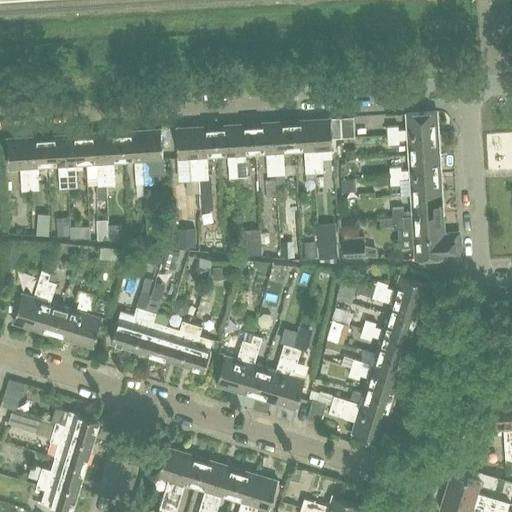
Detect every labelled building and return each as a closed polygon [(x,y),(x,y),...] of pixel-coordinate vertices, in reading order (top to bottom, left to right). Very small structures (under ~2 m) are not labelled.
[(389,134),(438,130),(437,110),(407,112),(408,129),(399,129),(399,125),(388,126),(389,134)] [(330,119),(312,120),(315,171),(324,171),(323,158),(334,157),(331,116),(330,116),(330,119)] [(341,117),(342,137),(355,136),(354,116),(341,117)] [(307,172),(315,171),(312,120),(293,121),(295,150),(305,149),(307,172)] [(285,150),(295,150),(293,121),(274,122),(277,174),(286,173),(285,150)] [(269,174),(277,174),(274,122),(254,123),(256,152),(267,152),(269,174)] [(245,153),(256,152),(254,123),(235,124),(238,176),(247,175),(245,153)] [(230,176),(238,176),(235,124),(216,126),(218,155),(228,154),(230,176)] [(200,178),(197,127),(179,128),(179,126),(177,126),(179,157),(190,156),(192,179),(200,178)] [(207,155),(218,155),(216,126),(197,127),(200,178),(209,178),(207,155)] [(160,129),(142,130),(145,182),(153,181),(153,172),(164,171),(161,127),(160,127),(160,129)] [(136,183),(145,182),(142,130),(123,131),(125,160),(135,160),(136,183)] [(409,154),(440,151),(438,130),(389,134),(389,143),(400,143),(400,139),(408,139),(409,154)] [(114,161),(125,160),(123,131),(104,133),(107,184),(115,184),(114,161)] [(98,185),(107,184),(104,133),(84,134),(86,163),(97,162),(98,185)] [(75,163),(86,163),(84,134),(65,135),(68,187),(77,186),(75,163)] [(59,187),(68,187),(65,135),(46,136),(48,165),(58,164),(59,187)] [(30,189),(27,137),(9,138),(9,136),(8,136),(9,168),(20,167),(21,190),(30,189)] [(37,166),(48,165),(46,136),(27,137),(30,189),(39,189),(37,166)] [(391,176),(441,172),(440,151),(409,154),(410,170),(402,170),(401,166),(390,167),(391,176)] [(412,195),(442,193),(441,172),(391,176),(391,184),(402,184),(402,180),(411,179),(412,195)] [(341,178),(342,191),(354,190),(353,177),(341,178)] [(278,194),(277,178),(266,178),(267,194),(278,194)] [(208,182),(200,183),(201,194),(209,193),(208,182)] [(31,192),(31,190),(26,190),(22,190),(22,202),(31,202),(31,192)] [(393,215),(443,212),(442,193),(412,195),(413,210),(404,211),(404,207),(393,207),(393,215)] [(401,235),(445,232),(443,212),(393,215),(393,217),(381,218),(381,226),(394,225),(394,228),(401,227),(401,235)] [(71,236),(69,217),(57,219),(59,237),(71,236)] [(111,240),(110,222),(109,218),(99,218),(100,240),(111,240)] [(166,230),(167,235),(171,235),(176,235),(175,221),(173,221),(166,222),(166,228),(166,230)] [(49,223),(39,222),(38,234),(48,235),(49,223)] [(123,222),(110,222),(111,240),(111,241),(124,240),(123,222)] [(71,237),(72,237),(77,237),(80,237),(79,224),(71,224),(71,237)] [(195,244),(194,225),(177,226),(178,244),(195,244)] [(420,264),(446,271),(450,259),(450,253),(459,253),(458,232),(445,232),(401,235),(402,247),(415,246),(416,258),(420,257),(420,264)] [(149,243),(149,235),(139,236),(139,246),(149,245),(149,243)] [(338,237),(320,238),(321,258),(339,257),(338,237)] [(318,256),(316,239),(309,240),(304,240),(304,250),(305,257),(318,256)] [(346,241),(347,254),(367,253),(366,240),(346,241)] [(22,243),(10,243),(10,265),(22,265),(22,243)] [(178,262),(180,251),(171,249),(168,248),(163,266),(176,270),(178,262)] [(209,264),(211,260),(200,256),(199,256),(193,274),(205,277),(206,277),(208,268),(209,264)] [(218,266),(212,266),(212,270),(213,278),(226,278),(225,266),(218,266)] [(42,268),(34,296),(22,292),(14,321),(33,327),(48,279),(51,271),(42,268)] [(375,288),(424,302),(430,282),(401,274),(396,289),(388,286),(389,283),(378,279),(375,288)] [(145,275),(140,291),(150,294),(155,278),(145,275)] [(359,283),(342,278),(337,299),(354,303),(359,283)] [(53,333),(62,304),(51,301),(57,282),(48,279),(33,327),(53,333)] [(418,322),(424,302),(375,288),(373,296),(392,302),(389,313),(418,322)] [(73,339),(88,291),(79,289),(76,299),(80,300),(77,309),(62,304),(53,333),(73,339)] [(88,291),(73,339),(93,345),(102,317),(87,312),(88,309),(91,310),(96,294),(88,291)] [(134,347),(150,294),(140,291),(134,312),(121,308),(111,340),(134,347)] [(167,322),(154,318),(160,297),(150,294),(134,347),(158,354),(167,322)] [(334,318),(350,323),(354,312),(337,306),(333,318),(334,318)] [(412,342),(418,322),(389,313),(384,328),(376,325),(377,322),(366,318),(363,326),(412,342)] [(181,362),(193,320),(183,317),(180,326),(167,322),(158,354),(181,362)] [(350,323),(334,318),(328,338),(344,343),(350,323)] [(181,362),(204,369),(214,337),(200,332),(203,323),(193,320),(181,362)] [(406,361),(412,342),(363,326),(361,335),(372,338),(373,335),(382,337),(377,352),(406,361)] [(265,366),(254,362),(262,336),(254,333),(251,342),(236,389),(256,395),(265,366)] [(251,342),(242,339),(237,357),(226,353),(216,383),(236,389),(251,342)] [(276,401),(294,343),(285,341),(276,369),(265,366),(256,395),(276,401)] [(305,378),(293,375),(302,346),(294,343),(276,401),(296,407),(305,378)] [(400,381),(406,361),(377,352),(373,367),(364,364),(365,360),(354,357),(351,366),(400,381)] [(394,401),(400,381),(351,366),(349,374),(360,378),(361,374),(370,376),(365,393),(394,401)] [(388,420),(394,401),(365,393),(362,402),(334,394),(331,402),(388,420)] [(313,398),(308,417),(321,421),(326,402),(313,398)] [(506,462),(511,461),(511,427),(510,399),(491,400),(491,410),(477,411),(479,437),(494,436),(494,428),(504,428),(506,462)] [(382,440),(388,420),(331,402),(329,411),(357,419),(353,431),(382,440)] [(100,418),(80,412),(68,408),(62,425),(60,431),(93,441),(100,418)] [(42,419),(11,410),(10,416),(8,422),(38,432),(42,419)] [(55,423),(50,438),(58,440),(54,454),(86,465),(93,441),(60,431),(62,425),(55,423)] [(163,511),(167,511),(185,453),(167,447),(158,475),(169,478),(159,510),(163,511)] [(195,486),(204,458),(185,453),(167,511),(176,511),(185,483),(195,486)] [(79,488),(86,465),(54,454),(50,466),(32,460),(27,474),(38,477),(39,475),(79,488)] [(207,511),(222,464),(204,458),(195,486),(205,489),(198,511),(207,511)] [(232,497),(241,469),(222,464),(207,511),(216,511),(222,494),(232,497)] [(247,511),(259,475),(241,469),(232,497),(242,500),(238,511),(247,511)] [(449,492),(508,510),(510,501),(478,491),(481,481),(452,472),(452,474),(454,474),(449,492)] [(72,511),(79,488),(39,475),(38,477),(36,484),(44,486),(39,501),(72,511)] [(269,508),(277,481),(259,475),(247,511),(256,511),(258,505),(269,508)] [(484,511),(506,511),(508,510),(449,492),(443,509),(442,509),(441,510),(446,511),(471,511),(472,508),(484,511)] [(302,506),(322,511),(360,511),(363,503),(333,494),(330,505),(304,497),(302,506)]
